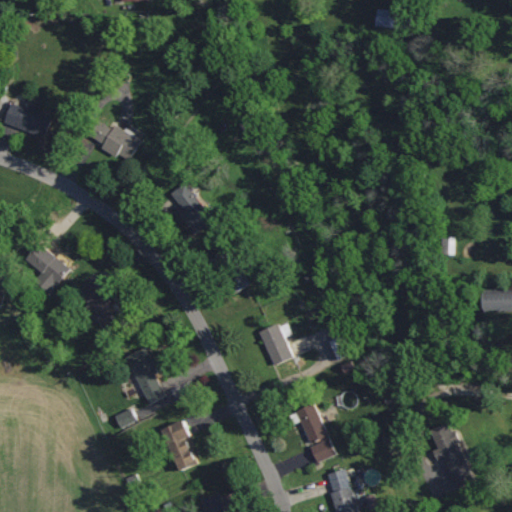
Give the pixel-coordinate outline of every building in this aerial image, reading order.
[(378,26),(409,29),(410,12),(380,9),(378,26)] [(13,103),(6,122),(48,137),(54,118),(41,114),(45,103),(30,98),(27,108),(13,103)] [(144,140),(117,126),(116,129),(102,122),(94,138),(106,144),(104,148),(132,163),(144,140)] [(174,195),(186,209),(179,215),(198,236),(218,218),(187,184),(174,195)] [(44,272),(37,280),(52,293),(72,271),(44,245),(30,260),(44,272)] [(488,313),(511,312),(511,290),(488,291),(488,313)] [(277,366),(296,358),(282,324),(263,332),(277,366)] [(339,360),(349,357),(343,339),(333,342),(339,360)] [(150,405),(168,397),(147,349),(129,357),(150,405)] [(319,404),(301,411),(319,462),(337,456),(319,404)] [(123,429),(139,422),(133,409),(117,416),(123,429)] [(184,472),(201,465),(194,449),(198,447),(187,421),(165,431),(184,472)] [(445,458),(458,489),(477,482),(453,423),(433,431),(440,449),(435,451),(439,461),(445,458)] [(348,470),(330,474),(334,491),(351,487),(348,470)] [(360,511),(356,488),(334,492),(338,511),(360,511)] [(207,511),(228,511),(224,494),(204,499),(207,511)]
